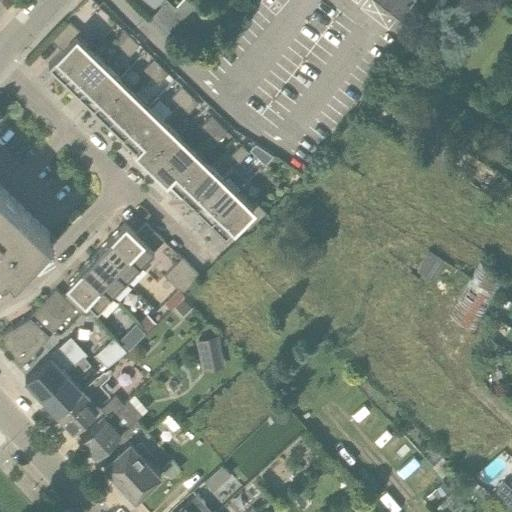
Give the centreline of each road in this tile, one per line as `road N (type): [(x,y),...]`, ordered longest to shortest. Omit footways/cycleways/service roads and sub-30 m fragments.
road 1 (residential): [(123,185),(0,64)]
road 2 (residential): [(0,302),(61,253),(123,185)]
road 3 (residential): [(90,511),(0,414)]
